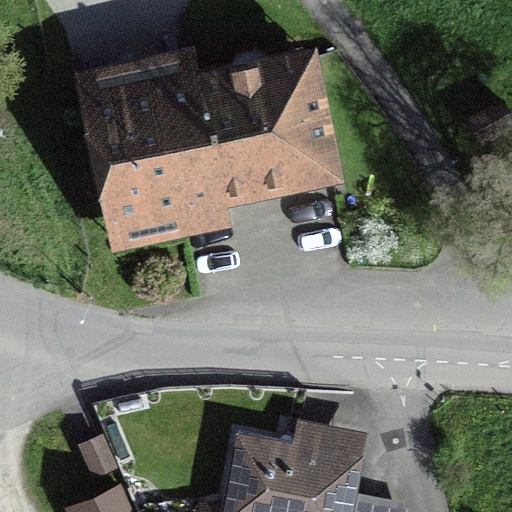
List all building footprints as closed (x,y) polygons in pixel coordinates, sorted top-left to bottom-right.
[(183,70),(80,92),(113,241),(214,219),(209,197),(325,171),(301,60),(186,85),(183,70)] [(489,93),(454,114),(469,138),(504,117),(489,93)] [(293,434),(236,423),(223,496),(219,511),(410,511),(407,497),(357,487),(369,424),(297,410),(293,434)] [(103,428),(78,439),(94,475),(118,464),(103,428)] [(137,511),(122,477),(65,501),(70,511),(137,511)] [(219,511),(223,496),(196,496),(198,504),(142,509),(142,511),(219,511)]
